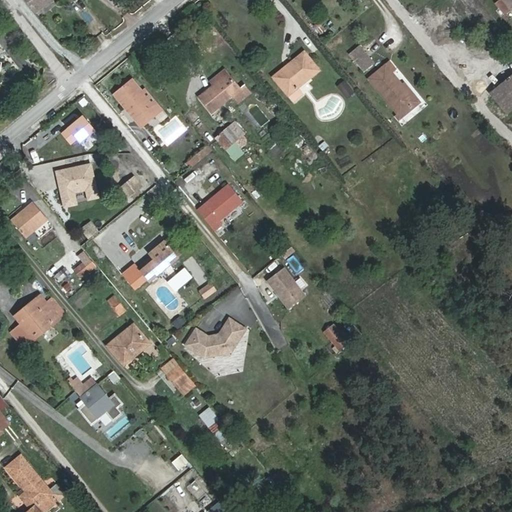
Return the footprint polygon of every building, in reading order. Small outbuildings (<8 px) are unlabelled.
[(25,0),(34,10),(45,0),(25,0)] [(506,5),(501,0),(490,0),(499,11),(506,5)] [(511,0),(501,0),(511,13),(511,0)] [(372,62),(360,46),(350,54),(362,70),(372,62)] [(316,72),(301,53),(271,77),(270,77),(285,96),(316,72)] [(392,68),(387,60),(367,76),(399,116),(413,105),(387,72),(392,68)] [(503,107),(511,100),(511,70),(489,89),(503,107)] [(239,89),(225,73),(195,97),(208,114),(231,95),(237,103),(249,94),(242,86),(239,89)] [(140,121),(158,106),(132,74),(114,89),(140,121)] [(345,96),(350,91),(343,81),(337,86),(345,96)] [(289,93),(285,96),(291,103),(295,100),(289,93)] [(213,137),(222,147),(242,131),(233,121),(213,137)] [(191,168),(213,150),(209,145),(187,163),(191,168)] [(98,199),(93,165),(59,169),(64,205),(76,203),(74,186),(86,185),(88,200),(98,199)] [(51,185),(56,182),(49,171),(45,174),(51,185)] [(143,186),(135,177),(121,188),(129,198),(143,186)] [(195,203),(210,221),(217,215),(238,198),(223,180),(195,203)] [(27,232),(48,215),(42,207),(34,197),(20,208),(12,214),(27,232)] [(217,215),(210,221),(213,225),(220,219),(217,215)] [(100,231),(92,221),(83,229),(91,239),(100,231)] [(176,257),(158,235),(140,249),(149,261),(134,273),(142,284),(176,257)] [(73,265),(79,273),(95,260),(89,252),(73,265)] [(279,265),(262,277),(282,305),(299,294),(279,265)] [(180,288),(188,276),(181,271),(173,283),(180,288)] [(65,279),(60,285),(68,292),(73,286),(65,279)] [(199,290),(205,299),(217,290),(211,281),(199,290)] [(46,298),(42,292),(18,313),(21,317),(35,334),(59,314),(46,298)] [(59,314),(65,310),(52,293),(46,298),(59,314)] [(117,313),(122,308),(110,293),(104,298),(117,313)] [(217,331),(205,334),(193,326),(183,342),(202,354),(228,348),(243,326),(227,315),(217,331)] [(23,344),(35,334),(21,317),(9,327),(23,344)] [(119,358),(145,337),(132,320),(105,341),(119,358)] [(335,322),(324,331),(340,351),(351,342),(335,322)] [(180,388),(192,378),(170,351),(158,360),(180,388)] [(109,376),(115,383),(121,379),(115,371),(109,376)] [(68,380),(84,400),(76,405),(89,420),(96,414),(95,413),(103,407),(110,416),(119,410),(114,404),(119,400),(112,391),(106,396),(88,373),(79,381),(74,375),(68,380)] [(227,432),(205,405),(194,414),(215,441),(227,432)] [(40,511),(56,499),(19,454),(4,466),(24,490),(19,494),(29,506),(22,511),(40,511)] [(194,467),(186,473),(193,482),(200,476),(194,467)]
